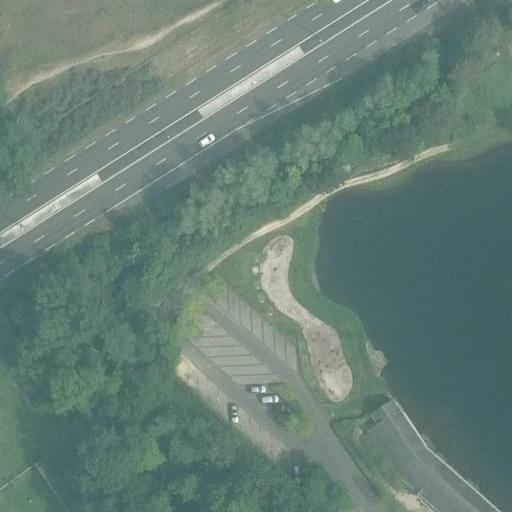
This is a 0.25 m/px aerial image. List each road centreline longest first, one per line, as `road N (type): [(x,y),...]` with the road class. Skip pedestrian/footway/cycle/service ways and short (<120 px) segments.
road 1 (primary): [(0,268),(426,0)]
road 2 (primary): [(352,0),(0,221)]
